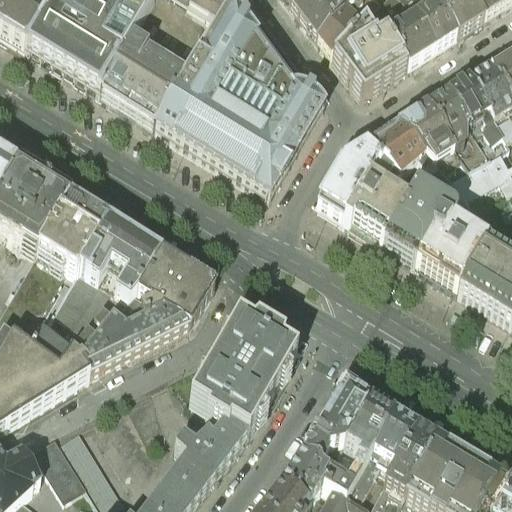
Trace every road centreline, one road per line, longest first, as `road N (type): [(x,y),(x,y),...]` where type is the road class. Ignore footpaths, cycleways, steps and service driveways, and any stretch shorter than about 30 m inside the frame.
road 1 (tertiary): [(0,119),(268,272)]
road 2 (residential): [(231,511),(354,323)]
road 3 (residential): [(356,139),(511,42)]
road 4 (tertiary): [(354,323),(511,414)]
road 5 (residential): [(251,0),(356,139)]
road 6 (residential): [(268,272),(325,160),(356,139)]
